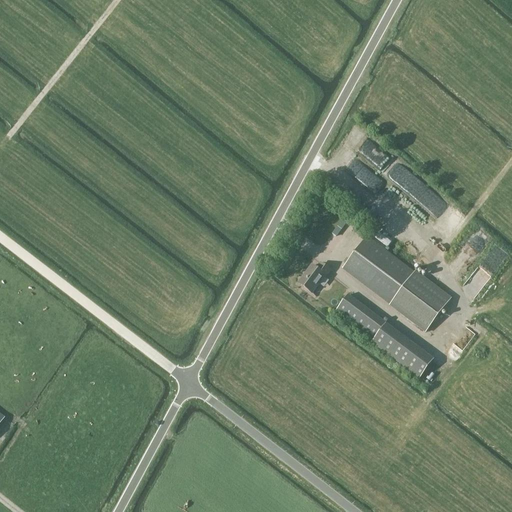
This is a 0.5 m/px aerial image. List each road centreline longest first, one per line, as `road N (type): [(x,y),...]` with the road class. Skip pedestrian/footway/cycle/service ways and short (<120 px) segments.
road 1 (unclassified): [(190,385),(399,0)]
road 2 (unclassified): [(190,385),(0,238)]
road 3 (unclassified): [(352,511),(190,385)]
road 4 (unclassified): [(118,511),(190,385)]
